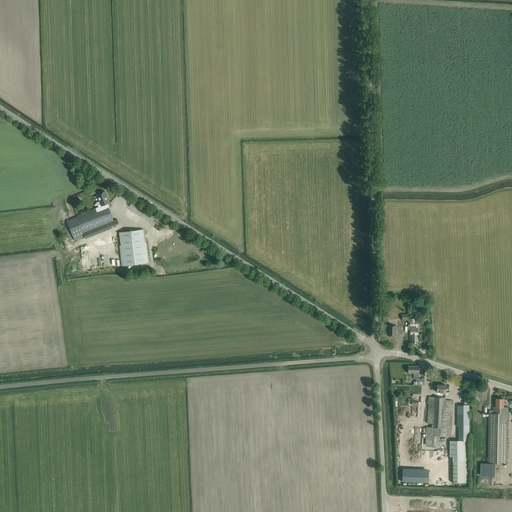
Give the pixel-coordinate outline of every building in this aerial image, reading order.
[(101,206),(105,205),(108,203),(106,199),(107,199),(105,192),(104,191),(96,195),(98,201),(99,201),(101,206)] [(95,208),(95,209),(66,221),(74,241),(113,226),(118,224),(116,220),(113,221),(109,208),(108,208),(106,205),(105,206),(105,205),(101,206),(95,208)] [(147,263),(143,230),(120,233),(124,266),(147,263)] [(416,329),(411,329),(410,329),(410,334),(412,334),(412,344),(417,344),(417,339),(417,334),(418,334),(418,329),(416,329)] [(423,380),(418,380),(418,379),(419,379),(419,366),(408,366),(408,373),(413,373),(413,379),(415,379),(415,382),(413,382),(413,385),(419,385),(419,384),(423,384),(423,380)] [(428,402),(427,428),(426,445),(436,446),(436,441),(440,441),(441,437),(451,437),(453,406),(453,401),(445,400),(446,385),(437,385),(437,392),(437,397),(429,397),(428,402)] [(509,424),(509,419),(509,414),(508,414),(508,407),(504,407),(504,399),(496,399),(496,407),(493,407),(493,411),(490,410),(488,464),(507,464),(508,424),(509,424)] [(469,436),(469,428),(469,410),(469,405),(457,405),(457,410),(458,425),(459,425),(459,436),(469,436)]
